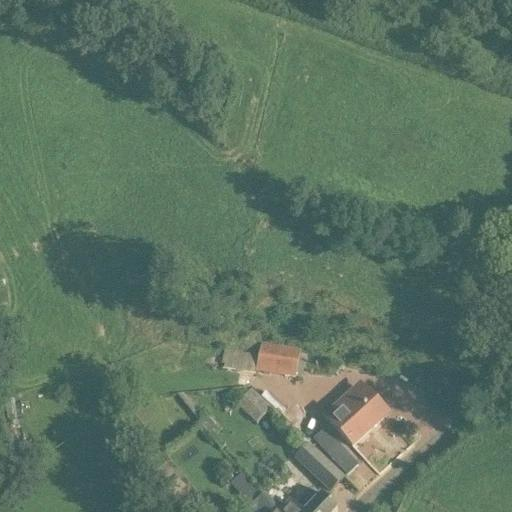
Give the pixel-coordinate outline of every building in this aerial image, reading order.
[(294,381),(299,351),(262,344),(259,358),(227,352),(224,367),(294,381)] [(255,423),(267,410),(248,391),(235,405),(255,423)] [(387,417),(365,393),(331,426),(352,449),(387,417)] [(220,452),(224,448),(215,436),(221,432),(212,420),(206,425),(185,398),(176,397),(210,441),(220,452)] [(358,468),(325,432),(305,412),(291,426),(310,445),(313,442),(347,478),(358,468)] [(297,450),(305,442),(286,424),(277,433),(297,450)] [(330,495),(345,480),(309,445),(294,461),(330,495)] [(241,493),(250,485),(236,469),(227,477),(241,493)] [(335,511),(319,497),(318,498),(311,490),(296,506),(291,502),(281,511),(335,511)] [(254,511),(275,511),(266,500),(254,511)]
